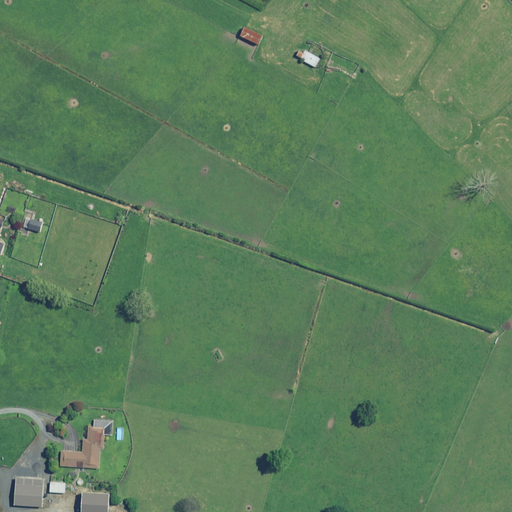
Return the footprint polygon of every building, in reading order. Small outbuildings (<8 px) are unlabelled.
[(262,36),(244,28),(240,37),(258,45),(262,36)] [(320,59),(306,51),(304,54),(299,51),(296,56),(304,60),(304,61),(315,67),(320,59)] [(43,223),(31,219),(28,229),(40,232),(43,223)] [(13,251),(1,247),(0,248),(0,254),(10,258),(13,251)] [(62,451),(61,465),(100,468),(101,448),(104,448),(105,428),(89,427),(89,439),(84,439),(83,452),(62,451)] [(44,479),(16,477),(14,504),(42,506),(44,479)] [(65,483),(50,482),(50,492),(65,493),(65,483)] [(109,511),(111,493),(83,491),(81,511),(109,511)]
